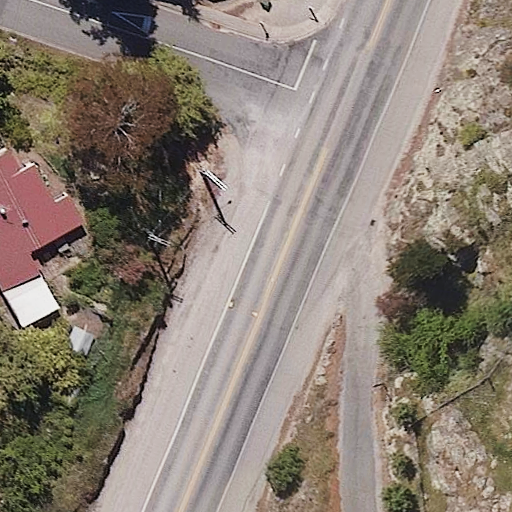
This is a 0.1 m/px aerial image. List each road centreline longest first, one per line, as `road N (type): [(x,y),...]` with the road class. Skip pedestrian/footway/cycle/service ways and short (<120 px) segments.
road 1 (primary): [(339,108),(176,511)]
road 2 (residential): [(339,108),(26,0)]
